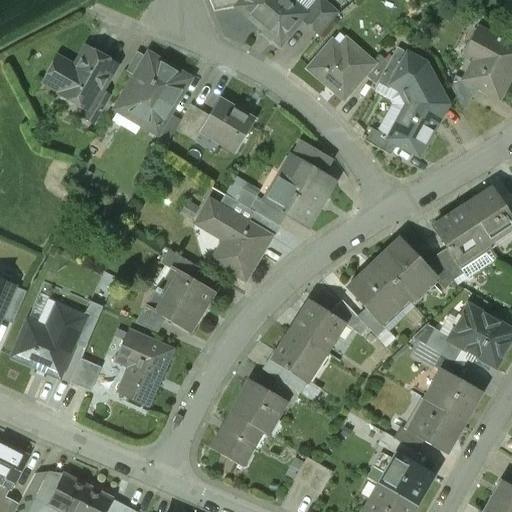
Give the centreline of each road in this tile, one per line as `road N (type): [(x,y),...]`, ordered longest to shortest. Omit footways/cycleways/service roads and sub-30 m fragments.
road 1 (residential): [(161,475),(223,354),(289,274),(389,211)]
road 2 (residential): [(389,211),(310,108),(205,44),(174,12)]
road 3 (residential): [(161,475),(0,408)]
road 4 (residential): [(389,211),(511,140)]
road 5 (residential): [(445,511),(511,394)]
